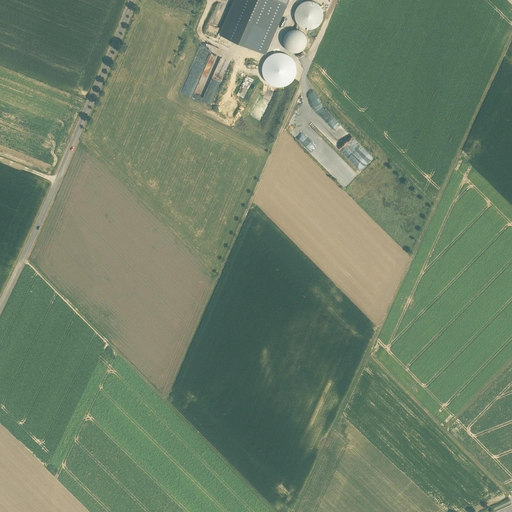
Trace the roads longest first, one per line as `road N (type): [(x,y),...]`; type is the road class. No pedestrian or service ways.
road 1 (track): [(511,39),(295,511)]
road 2 (track): [(337,0),(165,402)]
road 3 (track): [(22,261),(272,511)]
road 4 (tertiary): [(0,308),(132,0)]
road 5 (track): [(368,352),(511,500)]
